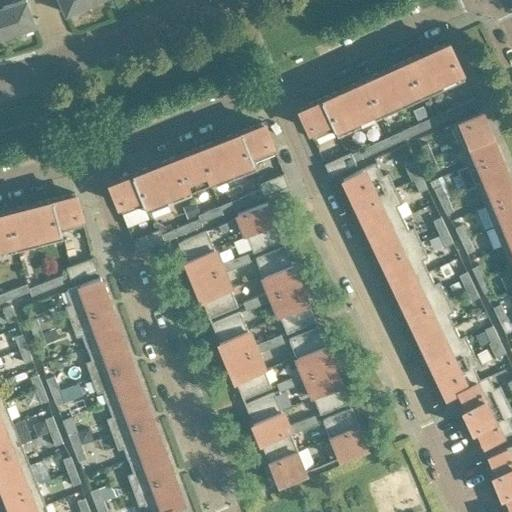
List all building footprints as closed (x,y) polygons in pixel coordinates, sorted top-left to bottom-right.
[(0,35),(34,25),(25,0),(21,0),(0,7),(0,35)] [(86,4),(84,0),(59,0),(65,13),(86,4)] [(463,77),(447,41),(405,60),(421,96),(463,77)] [(421,96),(405,60),(363,79),(379,115),(421,96)] [(379,115),(363,79),(321,97),(335,128),(334,129),(336,134),(379,115)] [(335,128),(321,97),(299,108),(313,139),(334,129),(335,128)] [(434,125),(476,106),(473,98),(430,117),(434,125)] [(490,131),(481,111),(450,124),(458,144),(490,131)] [(392,143),(434,125),(430,117),(389,136),(392,143)] [(275,153),(263,121),(240,130),(252,162),(254,161),(275,153)] [(252,162),(240,130),(197,147),(212,184),(256,167),(254,161),(252,162)] [(498,151),(490,131),(458,144),(467,165),(498,151)] [(354,161),(392,143),(389,136),(351,153),(350,151),(346,153),(351,162),(354,161)] [(427,143),(419,146),(425,159),(433,156),(427,143)] [(212,184),(197,147),(175,156),(189,193),(212,184)] [(475,185),(507,172),(498,151),(467,165),(475,185)] [(356,164),(354,161),(351,162),(346,153),(324,163),(329,176),(356,164)] [(268,173),(292,166),(288,154),(264,162),(268,173)] [(189,193),(175,156),(132,172),(145,204),(143,205),(145,210),(189,193)] [(438,169),(433,156),(425,159),(431,172),(438,169)] [(421,175),(414,160),(404,165),(411,180),(413,179),(421,175)] [(382,175),(376,162),(342,178),(355,206),(394,187),(387,172),(382,175)] [(145,204),(132,172),(109,182),(122,213),(143,205),(145,204)] [(288,185),(283,172),(256,183),(259,189),(262,187),(265,195),(288,185)] [(484,205),(511,193),(511,183),(507,172),(475,185),(484,205)] [(427,188),(421,175),(413,179),(419,191),(427,188)] [(441,184),(433,188),(439,201),(447,197),(441,184)] [(223,212),(263,196),(265,195),(262,187),(259,189),(220,205),(223,212)] [(402,202),(394,187),(355,206),(368,233),(402,217),(396,205),(402,202)] [(83,225),(75,192),(50,198),(59,231),(61,231),(83,225)] [(511,217),(511,193),(484,205),(493,226),(511,217)] [(453,210),(447,197),(439,201),(446,213),(453,210)] [(59,231),(50,198),(6,210),(16,248),(62,236),(61,231),(59,231)] [(282,240),(266,201),(237,213),(253,252),(282,240)] [(201,222),(223,212),(220,205),(198,214),(199,218),(201,222)] [(0,252),(16,248),(6,210),(0,211),(0,252)] [(446,229),(440,216),(432,220),(438,233),(446,229)] [(408,229),(402,217),(368,233),(381,260),(420,241),(413,226),(408,229)] [(511,241),(511,217),(493,226),(501,246),(511,241)] [(202,225),(201,222),(199,218),(161,234),(157,235),(160,243),(164,241),(180,234),(202,225)] [(236,227),(233,219),(218,225),(222,233),(236,227)] [(461,224),(454,227),(460,240),(468,237),(461,224)] [(157,235),(161,234),(158,228),(132,239),(137,252),(160,243),(157,235)] [(452,242),(446,229),(438,233),(444,246),(452,242)] [(206,230),(177,242),(193,280),(222,268),(220,264),(206,230)] [(474,249),(468,237),(460,240),(466,253),(474,249)] [(427,257),(420,241),(381,260),(394,287),(428,271),(422,259),(427,257)] [(510,267),(511,265),(511,241),(501,246),(510,267)] [(284,245),(255,257),(269,291),(271,295),(299,283),(284,245)] [(247,253),(233,258),(237,266),(250,261),(248,257),(247,253)] [(72,279),(97,270),(92,256),(65,266),(67,272),(69,271),(72,279)] [(233,258),(220,264),(222,268),(223,272),(237,266),(233,258)] [(479,264),(471,267),(477,280),(485,277),(479,264)] [(222,268),(193,280),(208,317),(237,306),(223,272),(222,268)] [(31,295),(72,279),(69,271),(67,272),(28,288),(29,291),(31,295)] [(433,283),(428,271),(394,287),(407,314),(446,296),(439,280),(433,283)] [(472,283),(466,271),(458,274),(464,287),(472,283)] [(111,306),(100,277),(65,290),(70,303),(64,305),(70,321),(111,306)] [(491,290),(485,277),(477,280),(483,293),(491,290)] [(0,302),(29,291),(28,288),(26,283),(0,293),(0,302)] [(299,283),(271,295),(272,299),(286,333),(315,321),(299,283)] [(478,296),(472,283),(464,287),(470,300),(478,296)] [(269,291),(256,296),(259,305),(272,299),(271,295),(269,291)] [(256,296),(242,302),(244,306),(246,310),(259,305),(256,296)] [(453,311),(446,296),(407,314),(420,341),(453,325),(448,313),(453,311)] [(499,303),(492,307),(498,320),(506,316),(499,303)] [(10,304),(3,307),(8,321),(16,318),(10,304)] [(121,334),(111,306),(70,321),(76,336),(82,334),(86,347),(121,334)] [(240,311),(211,323),(226,361),(255,349),(254,345),(240,311)] [(511,329),(506,316),(498,320),(504,333),(511,329)] [(36,317),(28,321),(33,334),(41,331),(36,317)] [(498,338),(492,324),(484,328),(490,341),(498,338)] [(459,337),(453,325),(420,341),(433,368),(472,350),(465,335),(459,337)] [(317,326),(289,338),(303,372),(304,376),(333,364),(317,326)] [(46,344),(41,331),(33,334),(38,347),(46,344)] [(27,346),(21,333),(14,336),(19,349),(27,346)] [(91,377),(131,362),(121,334),(86,347),(91,359),(85,361),(91,377)] [(280,334),(267,339),(270,347),(284,342),(282,338),(280,334)] [(505,352),(498,338),(490,341),(488,342),(495,357),(505,352)] [(267,339),(254,345),(255,349),(257,353),(270,347),(267,339)] [(32,359),(27,346),(19,349),(24,362),(32,359)] [(255,349),(226,361),(242,398),(271,386),(257,353),(255,349)] [(479,365),(472,350),(433,368),(446,396),(455,392),(454,391),(479,379),(474,367),(479,365)] [(142,390),(131,362),(91,377),(97,393),(102,391),(107,403),(142,390)] [(333,364),(304,376),(306,380),(320,414),(349,402),(333,364)] [(303,372),(289,377),(293,386),(306,380),(304,376),(303,372)] [(43,387),(37,373),(30,376),(35,390),(43,387)] [(467,418),(506,400),(499,385),(494,387),(488,374),(479,379),(454,391),(455,392),(467,418)] [(54,375),(45,378),(51,392),(59,389),(54,375)] [(289,377),(276,383),(278,387),(279,391),(293,386),(289,377)] [(48,400),(43,387),(35,390),(40,403),(48,400)] [(64,401),(59,389),(51,392),(56,405),(64,401)] [(152,418),(142,390),(107,403),(111,416),(106,418),(112,433),(152,418)] [(273,392),(244,404),(260,442),(289,430),(287,426),(273,392)] [(511,415),(511,411),(506,400),(467,418),(481,446),(511,431),(511,425),(508,418),(511,415)] [(0,427),(13,423),(5,402),(0,403),(0,427)] [(351,407),(322,419),(331,442),(338,457),(338,458),(367,446),(351,407)] [(57,429),(52,415),(44,418),(50,432),(57,429)] [(314,415),(300,420),(304,428),(317,423),(315,419),(314,415)] [(163,446),(152,418),(112,433),(118,449),(123,447),(128,459),(163,446)] [(300,420),(287,426),(289,430),(290,434),(304,428),(300,420)] [(0,451),(21,443),(13,423),(0,427),(0,451)] [(62,442),(57,429),(50,432),(55,445),(62,442)] [(289,430),(260,442),(277,483),(306,471),(305,470),(290,434),(289,430)] [(76,431),(67,434),(73,448),(81,445),(76,431)] [(331,442),(324,445),(331,460),(338,457),(331,442)] [(0,474),(29,463),(21,443),(0,451),(0,474)] [(511,444),(485,455),(496,484),(511,477),(511,444)] [(86,458),(81,445),(73,448),(78,461),(86,458)] [(173,474),(163,446),(128,459),(132,472),(127,474),(133,489),(173,474)] [(75,469),(70,455),(62,458),(68,472),(75,469)] [(57,459),(35,466),(38,478),(60,472),(57,459)] [(37,484),(29,463),(0,474),(0,483),(5,496),(37,484)] [(80,482),(75,469),(68,472),(73,485),(80,482)] [(184,504),(173,474),(133,489),(138,505),(144,503),(147,511),(158,511),(174,506),(175,507),(184,504)] [(511,477),(496,484),(507,511),(508,511),(511,509),(511,477)] [(106,483),(98,487),(89,490),(95,504),(103,500),(115,495),(113,488),(106,483)] [(25,511),(45,504),(37,484),(5,496),(11,511),(25,511)] [(85,511),(89,511),(84,497),(77,500),(81,511),(85,511)] [(107,511),(103,500),(95,504),(97,511),(107,511)]
